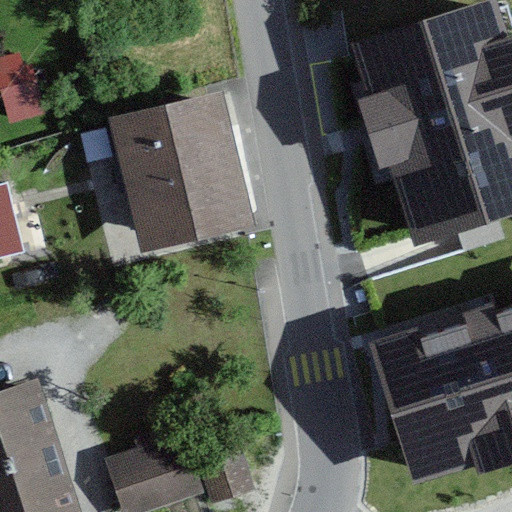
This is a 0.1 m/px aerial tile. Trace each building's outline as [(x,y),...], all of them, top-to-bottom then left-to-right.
[(511,205),(511,99),(511,100),(511,99),(511,81),(507,83),(487,12),(362,48),(372,84),(379,82),(393,128),(404,169),(397,171),(415,233),(511,205)] [(7,110),(42,111),(43,70),(8,69),(7,110)] [(123,119),(150,232),(238,211),(208,87),(179,94),(182,105),(123,119)] [(0,219),(0,256),(10,254),(2,219),(0,219)] [(511,303),(479,314),(388,340),(425,465),(474,450),(472,443),(507,433),(511,450),(511,303)] [(0,511),(63,511),(73,509),(34,389),(0,399),(0,511)] [(117,465),(132,508),(194,487),(180,444),(117,465)] [(203,460),(215,497),(248,486),(236,449),(203,460)]
